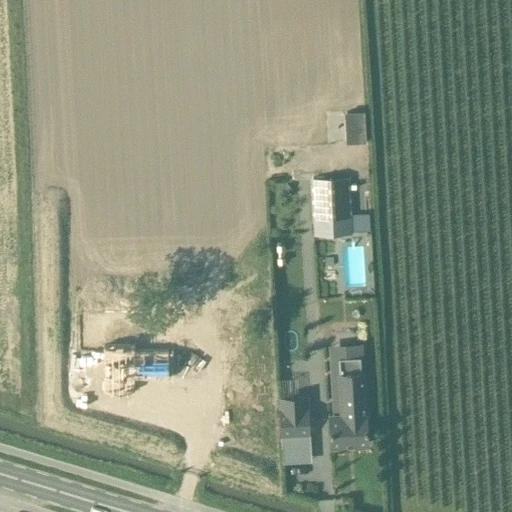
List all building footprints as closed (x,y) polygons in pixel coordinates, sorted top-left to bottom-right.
[(368,109),(348,109),(349,141),(369,140),(368,109)] [(348,176),(312,178),(314,215),(350,214),(348,176)] [(91,319),(83,319),(84,348),(103,348),(103,351),(103,361),(101,361),(101,375),(103,375),(104,391),(111,391),(111,395),(128,395),(128,391),(134,391),(134,382),(134,378),(169,378),(169,352),(173,352),(172,325),(131,326),(131,336),(108,336),(108,319),(91,320),(91,319)] [(342,416),(330,416),(331,445),(368,443),(364,372),(361,372),(360,344),(356,344),(356,345),(359,345),(359,356),(339,357),(342,416)] [(260,368),(224,368),(224,390),(260,390),(260,368)] [(296,396),(280,397),(282,435),(309,434),(308,418),(297,419),(296,396)]
